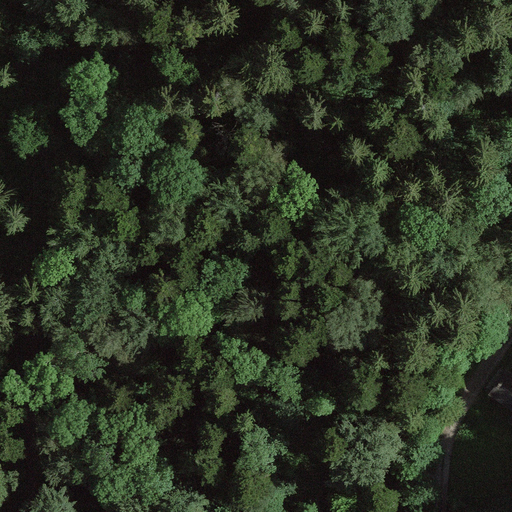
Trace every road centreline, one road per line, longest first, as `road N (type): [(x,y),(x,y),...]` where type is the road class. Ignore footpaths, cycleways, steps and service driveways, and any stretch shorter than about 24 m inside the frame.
road 1 (track): [(11,0),(55,207),(32,360),(31,511)]
road 2 (track): [(447,434),(473,378),(511,328)]
